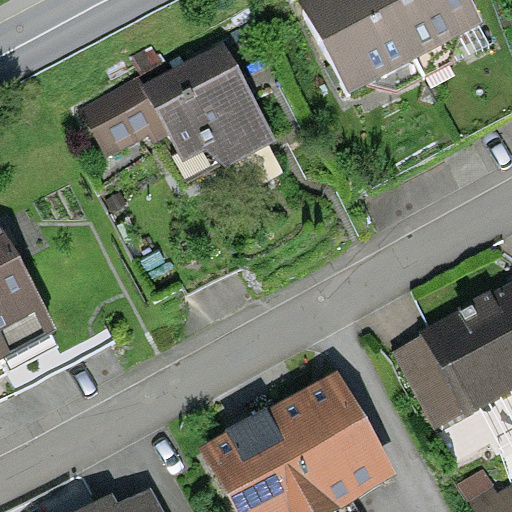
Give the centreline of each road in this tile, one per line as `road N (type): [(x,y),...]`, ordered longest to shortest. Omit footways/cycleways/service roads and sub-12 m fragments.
road 1 (residential): [(0,484),(511,212)]
road 2 (tertiary): [(109,0),(0,58)]
